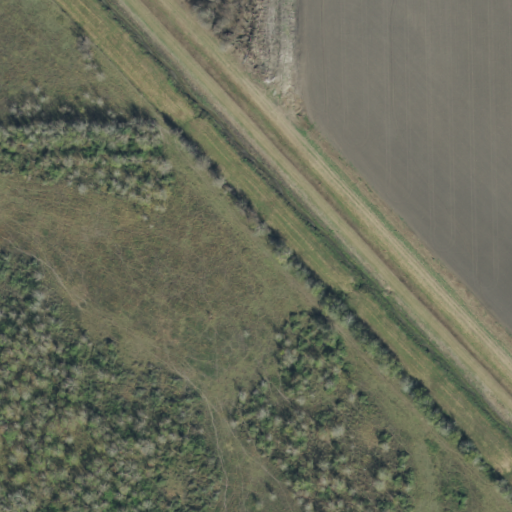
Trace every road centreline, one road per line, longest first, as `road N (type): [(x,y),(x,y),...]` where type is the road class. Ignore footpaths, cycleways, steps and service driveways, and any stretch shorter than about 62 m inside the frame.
road 1 (track): [(459,511),(434,433),(190,167),(153,157),(0,161)]
road 2 (track): [(171,0),(511,360)]
